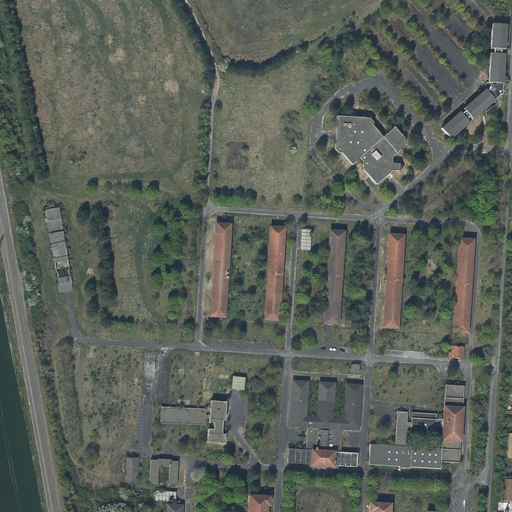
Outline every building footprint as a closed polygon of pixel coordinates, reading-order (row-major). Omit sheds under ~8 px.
[(494,51),(505,51),(507,25),(492,24),(491,51),(494,51)] [(489,85),(503,86),(504,56),(493,55),(490,55),(489,84),(489,85)] [(484,89),(484,92),(494,103),(499,97),(501,98),(503,94),(501,93),(503,86),(489,85),(489,84),(486,84),(484,89)] [(466,113),(473,122),(494,103),(484,92),(463,110),(466,113)] [(441,129),(451,141),(469,125),(462,116),(459,113),(441,129)] [(466,113),(462,116),(469,125),(473,122),(466,113)] [(369,120),(336,119),(334,152),(336,156),(341,155),(352,167),(356,164),(375,187),(391,173),(399,173),(403,170),(403,168),(399,165),(392,165),(393,159),(404,149),(404,139),(395,129),(383,139),(374,129),(373,124),(369,120)] [(210,319),(225,320),(231,226),(215,225),(210,319)] [(263,322),(278,323),(285,229),(270,228),(263,322)] [(302,229),(301,250),(310,250),(311,230),(302,229)] [(345,233),(329,232),(323,326),(339,327),(345,233)] [(405,237),(389,236),(383,330),(398,331),(405,237)] [(475,241),(458,240),(452,335),(468,336),(475,241)] [(245,379),(232,377),(231,390),(244,392),(245,379)] [(342,431),(358,432),(361,386),(345,385),(343,420),(333,419),(336,385),(318,384),(316,418),(306,417),(308,383),(292,382),(289,428),(307,429),(342,431)] [(464,388),(445,387),(444,408),(462,409),(464,388)] [(226,404),(210,403),(209,425),(213,426),(213,432),(207,432),(207,445),(225,447),(225,436),(221,436),(222,424),(225,424),(226,404)] [(206,411),(161,408),(160,423),(205,426),(206,411)] [(460,445),(462,409),(444,408),(442,444),(460,445)] [(397,413),(395,447),(412,448),(434,450),(436,420),(436,415),(397,413)] [(443,420),(436,420),(434,450),(441,450),(442,444),(443,420)] [(342,431),(307,429),(305,452),(311,452),(335,454),(340,454),(342,431)] [(459,465),(460,445),(442,444),(441,450),(440,463),(459,465)] [(410,470),(410,469),(412,448),(395,447),(370,446),(369,466),(399,468),(399,470),(410,470)] [(440,471),(440,463),(441,450),(434,450),(412,448),(410,469),(440,471)] [(288,451),(287,465),(310,466),(311,452),(305,452),(288,451)] [(335,454),(311,452),(310,466),(310,469),(334,471),(334,468),(335,454)] [(340,454),(335,454),(334,468),(357,469),(357,455),(340,454)] [(138,459),(127,458),(125,484),(137,484),(138,459)] [(178,462),(151,460),(149,485),(157,486),(158,468),(169,469),(168,486),(176,486),(178,462)] [(247,511),(266,511),(267,510),(269,510),(270,497),(249,496),(247,511)]
